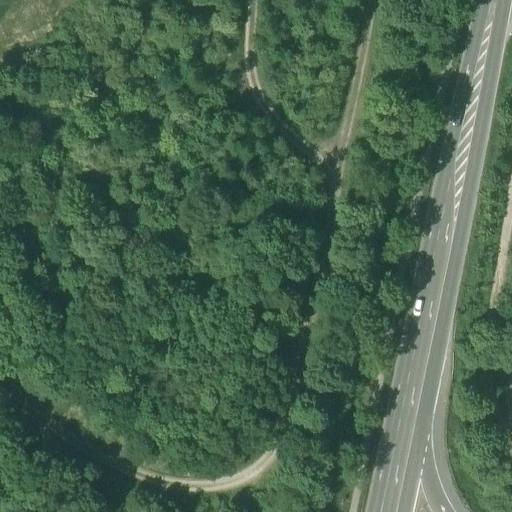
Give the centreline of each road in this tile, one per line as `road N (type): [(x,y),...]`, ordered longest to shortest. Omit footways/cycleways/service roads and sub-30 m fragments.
road 1 (unknown): [(257,0),(263,81),(327,165),(335,188),(303,379),(277,455),(212,480),(181,478),(0,384)]
road 2 (secondary): [(407,408),(488,0)]
road 3 (track): [(511,253),(487,406)]
